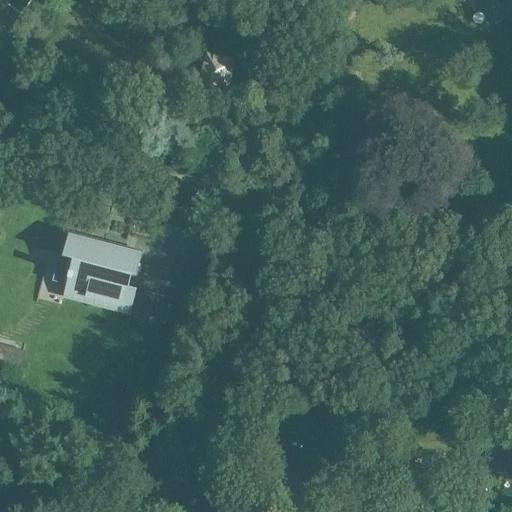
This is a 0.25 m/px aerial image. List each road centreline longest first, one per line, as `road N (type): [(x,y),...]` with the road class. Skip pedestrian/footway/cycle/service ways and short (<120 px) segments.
road 1 (track): [(511,277),(0,133)]
road 2 (track): [(129,511),(142,471),(193,395),(226,359),(274,331),(311,327),(511,365)]
road 3 (track): [(0,429),(136,482)]
